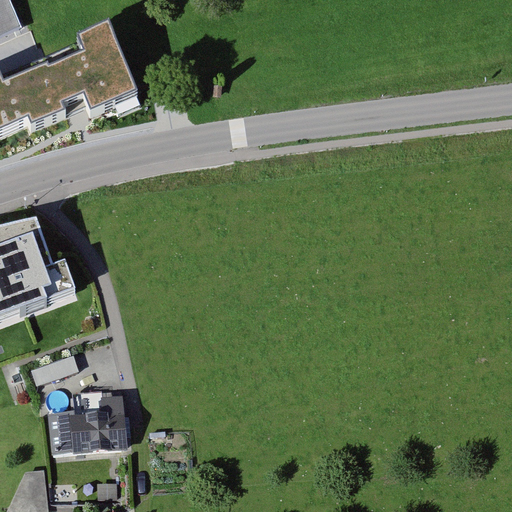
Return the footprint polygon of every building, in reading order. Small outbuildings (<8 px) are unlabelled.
[(0,0),(0,46),(29,34),(14,0),(0,0)] [(93,37),(0,77),(0,165),(125,111),(93,37)] [(54,283),(39,241),(0,250),(0,336),(77,308),(66,279),(54,283)] [(34,380),(38,395),(82,382),(77,367),(34,380)] [(80,420),(56,421),(58,457),(129,453),(126,398),(79,401),(80,420)] [(52,511),(49,470),(31,471),(10,511),(52,511)]
